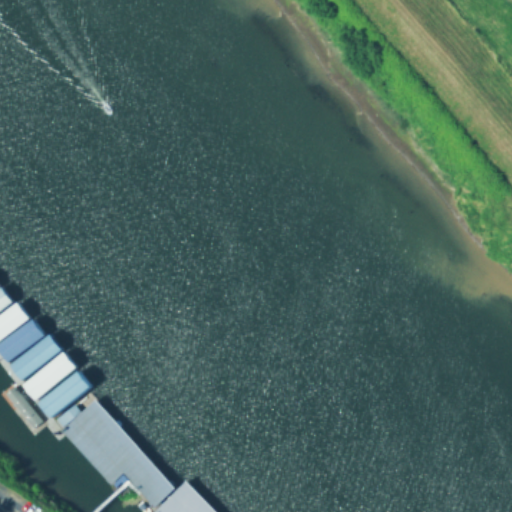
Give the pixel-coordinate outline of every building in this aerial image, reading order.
[(23,321),(0,288),(0,362),(0,363),(40,335),(28,317),(23,321)] [(16,380),(58,353),(47,336),(5,363),(16,380)] [(31,402),(73,370),(61,354),(19,386),(31,402)] [(48,420),(88,390),(75,373),(35,404),(48,420)] [(173,489),(152,509),(119,474),(108,485),(59,434),(92,403),(173,489)] [(155,511),(185,483),(212,511),(155,511)]
